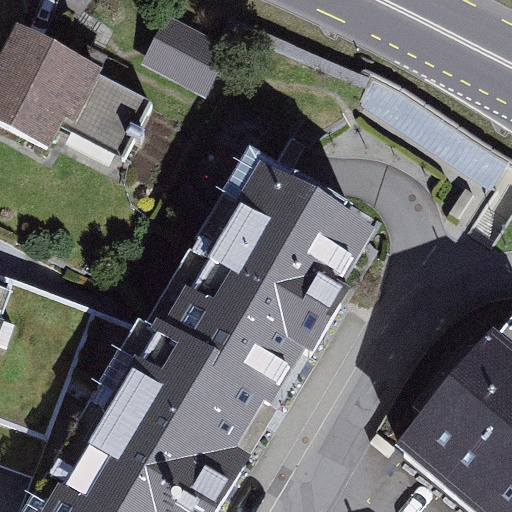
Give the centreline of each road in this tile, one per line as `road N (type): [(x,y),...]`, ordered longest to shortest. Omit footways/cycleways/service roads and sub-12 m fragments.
road 1 (residential): [(302,511),(420,320),(449,297),(511,276)]
road 2 (secondary): [(511,65),(377,0)]
